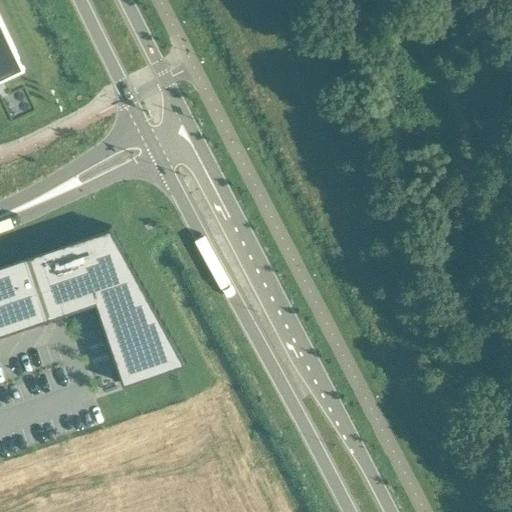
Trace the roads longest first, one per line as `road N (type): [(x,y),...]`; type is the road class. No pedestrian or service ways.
road 1 (secondary): [(388,511),(187,127)]
road 2 (secondary): [(152,144),(346,511)]
road 3 (unclassified): [(0,217),(152,144)]
road 4 (secondary): [(82,0),(152,144)]
road 5 (secondary): [(187,127),(124,0)]
